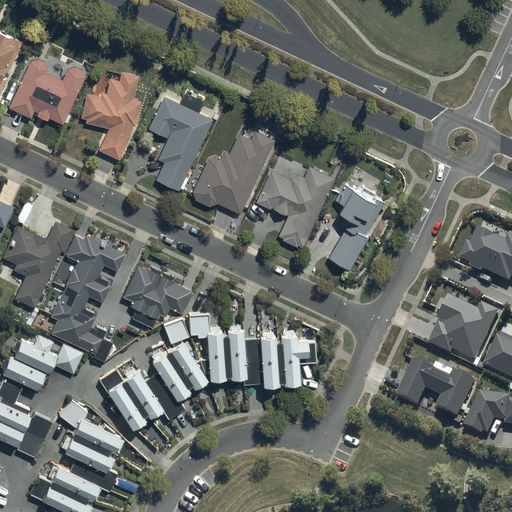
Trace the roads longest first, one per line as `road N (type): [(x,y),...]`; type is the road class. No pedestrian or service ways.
road 1 (residential): [(0,147),(377,325)]
road 2 (tertiary): [(440,145),(128,0)]
road 3 (residential): [(158,511),(178,474),(221,444),(251,433),(318,434),(377,325)]
road 4 (tertiary): [(191,0),(451,123)]
road 5 (residential): [(377,325),(453,162)]
